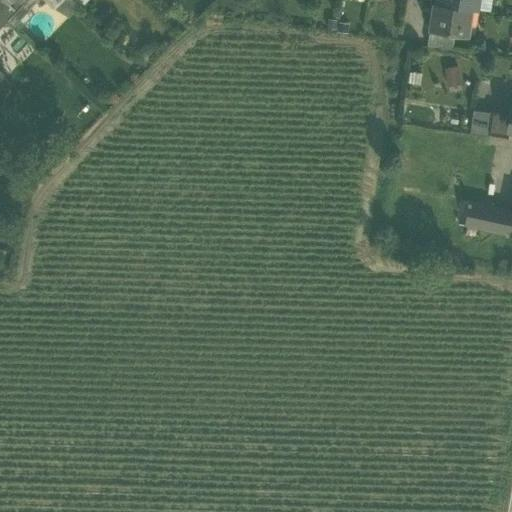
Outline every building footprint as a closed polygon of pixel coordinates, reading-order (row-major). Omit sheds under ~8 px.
[(23,3),(19,0),(0,0),(0,26),(7,20),(23,3)] [(28,9),(36,0),(19,0),(23,3),(7,20),(19,30),(33,14),(28,9)] [(46,0),(55,8),(62,0),(46,0)] [(73,0),(62,0),(55,8),(66,13),(76,2),(74,1),(73,0)] [(438,0),(438,2),(472,7),(477,8),(477,0),(438,0)] [(468,36),(472,7),(438,2),(433,1),(429,30),(454,34),(468,36)] [(427,45),(452,49),(454,34),(429,30),(427,45)] [(462,82),(459,64),(446,66),(449,84),(462,82)] [(488,135),(508,138),(511,118),(491,116),(488,135)] [(465,225),(509,234),(511,221),(511,210),(469,201),(465,225)]
